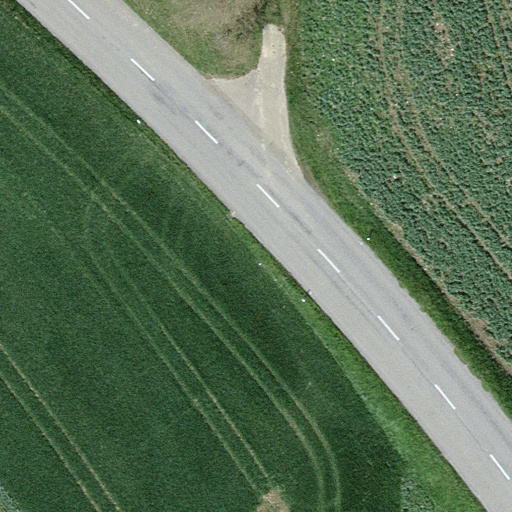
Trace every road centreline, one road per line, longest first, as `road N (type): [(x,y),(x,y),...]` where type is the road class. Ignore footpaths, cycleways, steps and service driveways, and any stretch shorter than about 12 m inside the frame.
road 1 (secondary): [(511,479),(256,187),(51,0)]
road 2 (track): [(258,0),(256,187)]
